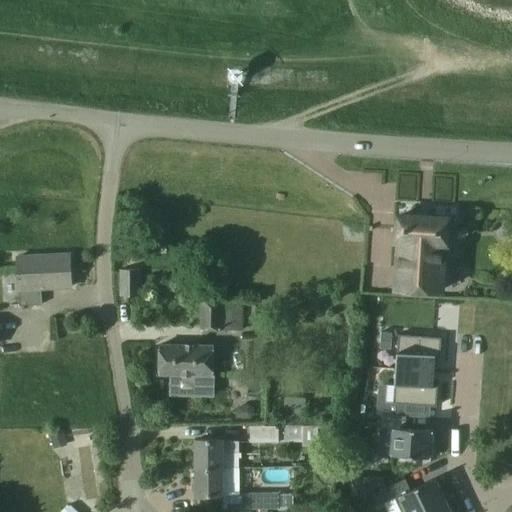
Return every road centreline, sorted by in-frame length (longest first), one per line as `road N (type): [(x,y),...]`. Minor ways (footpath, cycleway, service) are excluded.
road 1 (unclassified): [(131,511),(128,433),(103,284),(114,124)]
road 2 (unclassified): [(511,154),(290,136)]
road 3 (unclassified): [(114,124),(290,136)]
road 4 (track): [(435,66),(292,121),(290,136)]
